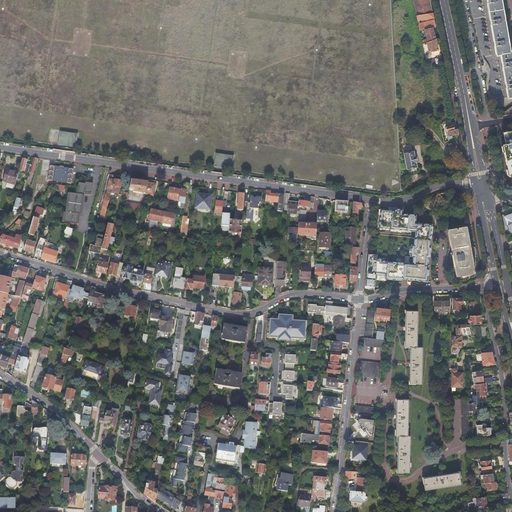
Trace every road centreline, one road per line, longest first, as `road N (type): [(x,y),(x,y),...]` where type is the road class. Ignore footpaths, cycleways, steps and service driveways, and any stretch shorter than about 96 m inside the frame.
road 1 (residential): [(0,149),(369,200)]
road 2 (residential): [(358,299),(302,293),(231,314),(0,254)]
road 3 (residential): [(358,299),(333,511)]
road 4 (residential): [(482,287),(503,389),(511,496)]
road 5 (primary): [(468,124),(442,0)]
road 6 (residential): [(482,287),(358,299)]
road 7 (residential): [(0,376),(46,405),(93,454)]
